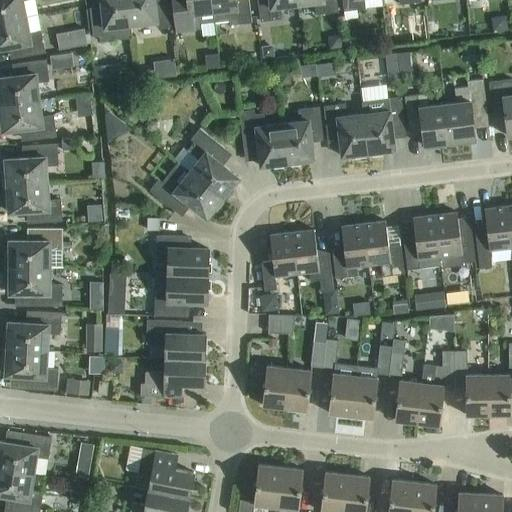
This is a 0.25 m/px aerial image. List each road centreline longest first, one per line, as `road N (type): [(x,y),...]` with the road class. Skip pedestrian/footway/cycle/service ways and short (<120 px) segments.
road 1 (residential): [(511,167),(278,196),(256,206),(239,242),(233,433)]
road 2 (residential): [(233,433),(0,407)]
road 3 (residential): [(425,452),(233,433)]
